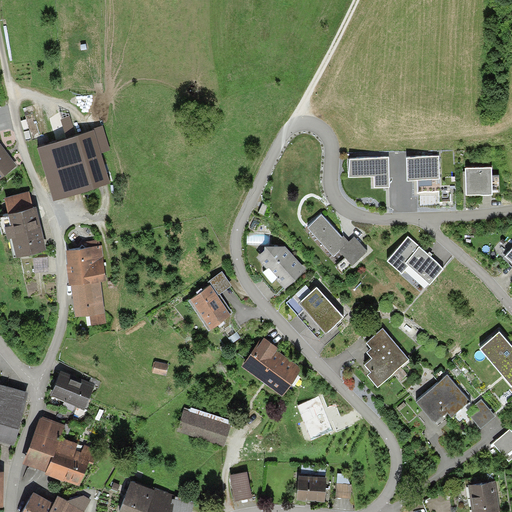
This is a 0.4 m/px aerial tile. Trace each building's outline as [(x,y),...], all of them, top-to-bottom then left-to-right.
[(347,37),(336,57),(341,60),(352,40),(347,37)] [(40,143),(54,194),(106,180),(97,150),(106,148),(100,127),(40,143)] [(8,151),(0,140),(0,174),(16,163),(8,151)] [(440,153),(407,153),(408,176),(418,176),(418,191),(439,191),(441,191),(440,153)] [(388,157),(348,158),(348,174),(374,173),(374,185),(389,184),(388,157)] [(491,163),(466,163),(466,174),(467,191),(492,190),(491,163)] [(9,207),(32,202),(29,189),(6,194),(9,207)] [(451,191),(441,191),(439,191),(440,200),(451,200),(451,191)] [(9,207),(11,219),(5,220),(8,233),(12,232),(17,252),(47,245),(44,231),(37,201),(32,202),(9,207)] [(321,213),(307,225),(333,254),(339,248),(346,256),(336,265),(342,272),(367,249),(354,235),(349,240),(344,235),(343,236),(321,213)] [(430,281),(444,266),(430,254),(408,234),(388,257),(403,271),(410,263),(430,281)] [(266,245),(256,254),(267,266),(262,270),(272,281),(277,277),(284,285),(306,266),(285,243),(266,241),(266,245)] [(69,281),(71,280),(101,277),(106,277),(101,244),(67,248),(69,260),(67,261),(68,271),(69,281)] [(213,281),(219,290),(230,283),(222,269),(210,276),(213,281)] [(73,293),(75,311),(89,310),(104,308),(101,277),(71,280),(73,293)] [(213,281),(189,296),(208,325),(232,310),(224,298),(219,290),(213,281)] [(311,288),(306,283),(286,302),(318,338),(330,328),(346,313),(318,281),(311,288)] [(104,308),(89,310),(90,324),(106,323),(104,308)] [(409,356),(383,326),(366,339),(371,345),(367,348),(373,355),(365,361),(371,368),(369,369),(378,380),(409,356)] [(511,342),(500,328),(480,345),(511,382),(511,381),(511,342)] [(258,339),(242,361),(282,390),(300,366),(279,351),(275,348),(278,344),(264,334),(260,340),(258,339)] [(165,363),(154,361),(153,370),(164,372),(165,363)] [(95,382),(61,367),(51,390),(65,397),(62,404),(73,409),(76,402),(84,405),(95,382)] [(448,375),(418,400),(434,420),(447,409),(452,416),(463,407),(470,401),(448,375)] [(0,437),(13,442),(29,388),(6,382),(0,380),(0,437)] [(495,414),(481,397),(474,404),(479,409),(472,415),(481,426),(495,414)] [(230,423),(183,407),(177,428),(223,443),(230,423)] [(93,459),(97,449),(61,434),(65,423),(43,414),(39,417),(23,459),(47,468),(46,471),(64,478),(64,476),(67,477),(79,482),(89,458),(93,459)] [(511,427),(511,426),(493,441),(509,461),(511,458),(511,427)] [(300,472),(297,495),(311,497),(325,498),(327,474),(325,474),(326,465),(301,462),(300,472)] [(230,473),(235,498),(252,494),(247,470),(230,473)] [(338,472),(336,495),(351,496),(352,482),(351,482),(348,478),(349,472),(338,472)] [(172,511),(175,494),(132,476),(118,511),(119,511),(172,511)] [(495,479),(469,483),(473,511),(500,511),(499,500),(495,479)] [(34,487),(18,511),(82,511),(84,509),(67,498),(58,492),(53,499),(34,487)] [(443,492),(423,499),(428,511),(431,511),(448,505),(443,492)] [(84,494),(67,498),(84,509),(91,498),(84,494)] [(175,494),(172,511),(191,511),(194,497),(175,494)]
